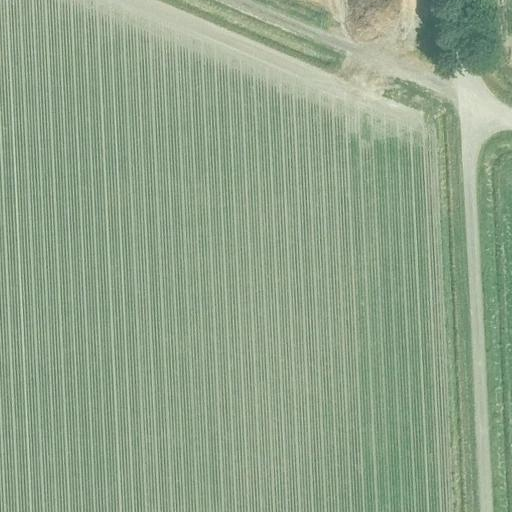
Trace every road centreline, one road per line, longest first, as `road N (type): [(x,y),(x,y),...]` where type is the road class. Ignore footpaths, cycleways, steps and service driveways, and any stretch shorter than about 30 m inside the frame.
road 1 (unclassified): [(483,511),(465,97)]
road 2 (track): [(234,0),(465,97)]
